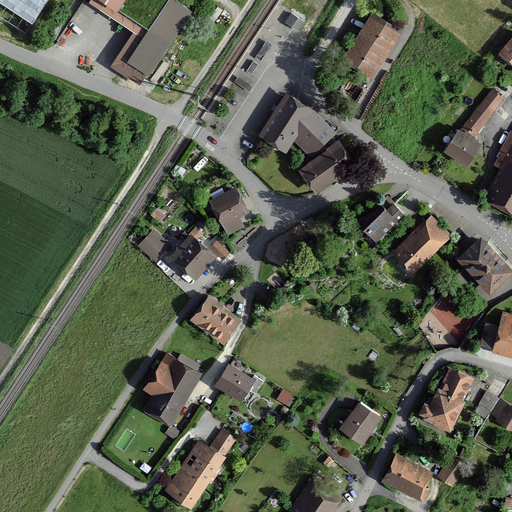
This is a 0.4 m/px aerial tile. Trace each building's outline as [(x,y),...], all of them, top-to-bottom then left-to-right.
[(0,0),(0,13),(26,30),(45,0),(0,0)] [(89,0),(133,28),(111,63),(140,82),(147,71),(149,72),(193,6),(183,0),(89,0)] [(305,22),(292,13),(286,23),(299,31),(305,22)] [(345,59),(372,76),(400,31),(372,15),(345,59)] [(255,57),(261,61),(272,44),(266,40),(255,57)] [(511,40),(501,56),(511,63),(511,40)] [(246,71),(251,74),(258,64),(253,61),(246,71)] [(249,91),(253,85),(238,75),(234,81),(249,91)] [(164,84),(180,94),(184,87),(168,78),(164,84)] [(286,88),(258,132),(266,137),(264,139),(278,147),(279,145),(287,150),(293,140),(311,156),(337,130),(314,107),(286,88)] [(475,135),(503,101),(492,92),(464,126),(475,135)] [(469,165),(481,144),(458,131),(446,152),(469,165)] [(311,156),(298,165),(316,191),(357,162),(339,137),(311,156)] [(511,140),(483,195),(511,210),(511,140)] [(177,172),(182,175),(186,169),(180,166),(177,172)] [(209,198),(228,234),(245,225),(240,215),(249,210),(236,184),(224,190),(222,186),(211,192),(213,196),(209,198)] [(405,212),(394,201),(388,207),(385,204),(362,226),(376,240),(405,212)] [(150,213),(160,221),(165,215),(163,213),(166,210),(159,204),(157,207),(156,207),(150,213)] [(431,211),(392,250),(413,271),(452,232),(431,211)] [(171,243),(153,227),(138,244),(155,260),(171,243)] [(209,245),(191,228),(169,252),(196,276),(217,253),(223,259),(230,251),(223,244),(225,241),(218,235),(209,245)] [(266,244),(280,263),(303,247),(289,228),(266,244)] [(511,267),(482,233),(458,258),(488,292),(511,274),(511,267)] [(321,251),(330,258),(339,246),(330,239),(321,251)] [(319,258),(323,262),(327,257),(323,254),(319,258)] [(308,286),(312,290),(317,285),(312,281),(308,286)] [(242,318),(209,292),(190,316),(223,342),(242,318)] [(294,299),(296,302),(302,296),(299,293),(294,299)] [(368,314),(360,305),(351,314),(358,320),(361,317),(363,319),(368,314)] [(511,312),(505,310),(493,350),(511,355),(511,312)] [(171,424),(203,371),(167,349),(164,354),(163,353),(142,386),(152,392),(142,407),(170,424),(165,432),(175,438),(181,430),(171,424)] [(373,350),(368,357),(374,360),(379,353),(373,350)] [(252,376),(228,360),(213,382),(241,400),(249,388),(255,392),(264,380),(254,373),(252,376)] [(421,413),(452,428),(467,400),(475,377),(452,366),(441,386),(432,402),(427,400),(421,413)] [(283,387),(276,397),(291,407),(297,398),(291,394),(293,393),(283,387)] [(487,390),(479,403),(493,411),(500,398),(487,390)] [(491,414),(511,429),(511,399),(503,394),(500,398),(493,411),(491,414)] [(382,414),(358,397),(339,426),(363,442),(382,414)] [(237,437),(222,427),(211,443),(226,454),(237,437)] [(252,436),(258,440),(263,433),(256,429),(252,436)] [(211,443),(200,436),(187,454),(217,474),(222,466),(219,464),(226,454),(211,443)] [(396,450),(381,478),(424,500),(430,488),(425,486),(434,469),(396,450)] [(211,482),(217,474),(187,454),(176,472),(202,489),(208,480),(211,482)] [(449,458),(438,476),(453,485),(464,467),(449,458)] [(191,506),(202,489),(176,472),(165,488),(191,506)] [(322,481),(313,474),(292,503),(288,500),(284,505),(289,508),(287,511),(288,511),(332,511),(343,496),(336,491),(340,485),(326,476),(322,481)]
